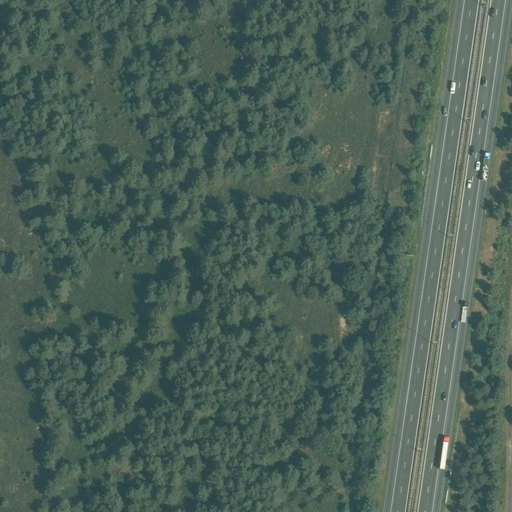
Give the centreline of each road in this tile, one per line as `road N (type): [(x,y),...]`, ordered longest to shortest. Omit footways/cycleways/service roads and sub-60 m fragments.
road 1 (motorway): [(428,511),(502,0)]
road 2 (motorway): [(467,0),(393,511)]
